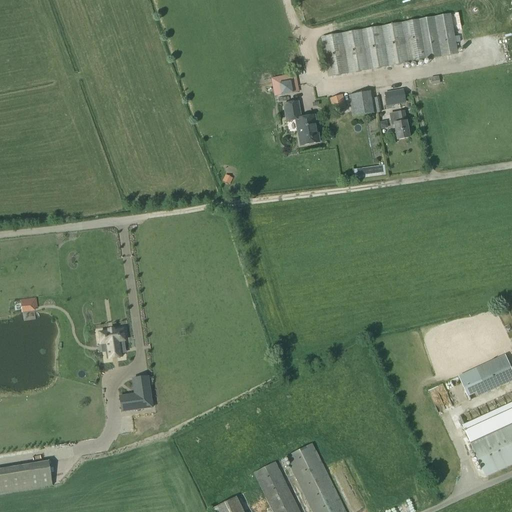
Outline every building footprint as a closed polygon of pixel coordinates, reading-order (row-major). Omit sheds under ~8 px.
[(450,14),(320,38),(327,78),(424,60),(457,54),(450,14)] [(386,107),(404,103),(402,91),(384,94),(386,107)] [(372,92),(348,96),(352,117),(376,113),(372,92)] [(341,95),(329,99),(333,111),(345,107),(341,95)] [(297,103),(283,106),(286,123),(295,121),(300,147),(319,143),(314,117),(300,119),(297,103)] [(404,112),(392,114),(397,140),(409,138),(404,112)] [(384,166),(353,170),(354,180),(385,176),(384,166)] [(151,301),(162,299),(160,274),(148,275),(151,301)] [(33,307),(32,300),(20,302),(22,311),(28,310),(28,308),(33,307)] [(220,308),(224,316),(231,313),(227,305),(220,308)] [(0,359),(0,373),(76,364),(91,357),(91,355),(86,317),(38,323),(31,321),(24,325),(25,319),(0,322),(0,340),(49,333),(38,339),(0,343),(0,350),(2,355),(3,359),(0,359)] [(124,341),(122,330),(113,332),(113,330),(107,331),(108,332),(98,334),(100,345),(104,344),(105,353),(106,359),(122,357),(121,355),(119,342),(124,341)] [(511,374),(504,357),(476,370),(487,394),(511,382),(511,374)] [(0,446),(92,438),(85,370),(0,378),(0,446)] [(151,411),(148,393),(133,395),(133,398),(119,401),(121,416),(151,411)] [(511,393),(459,417),(486,478),(511,466),(511,393)] [(311,445),(285,459),(311,511),(345,511),(323,467),(311,445)] [(24,467),(28,491),(52,487),(48,463),(24,467)] [(298,511),(274,464),(252,475),(270,511),(298,511)] [(242,511),(235,498),(212,510),(213,511),(242,511)] [(252,511),(267,511),(261,498),(249,503),(252,511)]
